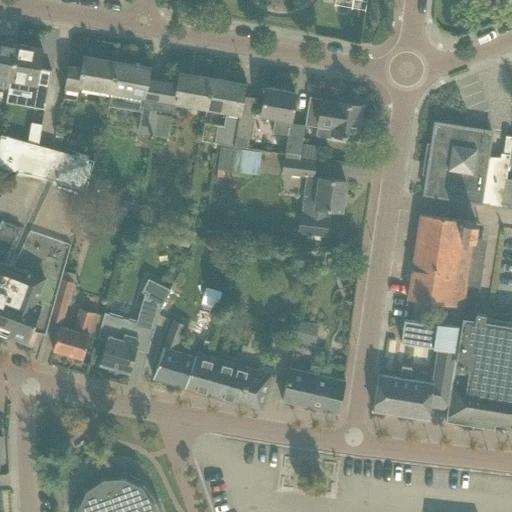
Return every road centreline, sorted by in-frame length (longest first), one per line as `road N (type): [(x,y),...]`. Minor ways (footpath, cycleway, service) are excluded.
road 1 (residential): [(352,443),(407,70)]
road 2 (unclassified): [(352,443),(32,381)]
road 3 (residential): [(142,27),(407,70)]
road 4 (unclassified): [(511,462),(352,443)]
road 5 (residential): [(0,4),(142,27)]
road 6 (residential): [(32,381),(29,511)]
